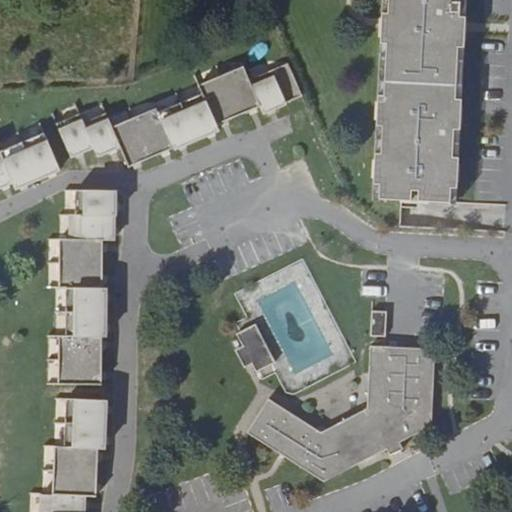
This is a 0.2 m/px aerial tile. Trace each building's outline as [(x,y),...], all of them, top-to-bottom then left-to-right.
[(386,44),(383,96),(378,96),(376,126),(382,127),(381,154),(375,154),(373,185),(379,185),(378,200),(411,201),(411,192),(418,192),(418,202),(450,203),(451,188),(457,189),(458,158),(452,158),(454,130),(460,130),(461,100),(455,100),(458,48),(464,48),(465,18),(459,17),(460,0),(388,0),(388,14),(382,14),(380,44),(386,44)] [(386,44),(380,44),(378,96),(383,96),(386,44)] [(461,100),(464,48),(458,48),(455,100),(461,100)] [(302,96),(289,65),(249,82),(243,68),(198,87),(202,95),(158,114),(156,110),(112,128),(106,114),(84,123),(80,114),(56,124),(70,157),(93,147),(97,156),(119,147),(128,168),(174,149),(219,130),(217,125),(260,107),(263,113),(302,96)] [(0,187),(12,182),(15,189),(60,170),(44,133),(0,152),(0,151),(0,187)] [(58,385),(102,385),(102,337),(105,337),(106,288),(102,288),(103,241),(113,241),(114,217),(115,217),(115,191),(76,191),(75,215),(70,215),(70,239),(59,239),(59,288),(66,288),(65,336),(59,336),(58,385)] [(372,311),(371,336),(386,337),(387,312),(372,311)] [(242,346),(235,351),(244,368),(252,364),(256,373),(275,362),(256,324),(236,334),(242,346)] [(245,432),(323,482),(385,450),(388,456),(400,449),(397,443),(432,425),(433,349),(368,348),(367,409),(320,433),(267,399),(245,432)] [(61,446),(51,446),(50,495),(38,495),(38,511),(81,511),(82,496),(94,496),(95,449),(101,449),(102,400),(62,399),(61,446)]
